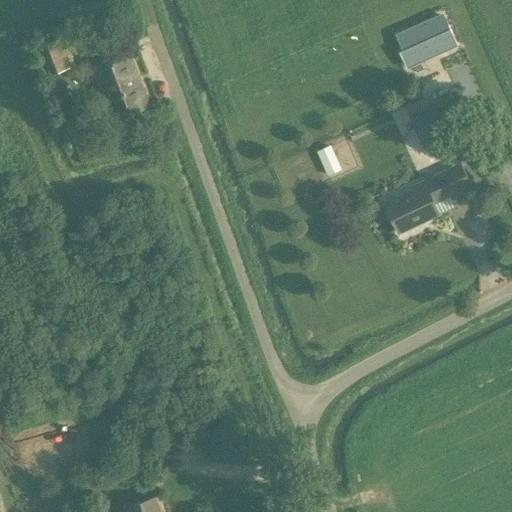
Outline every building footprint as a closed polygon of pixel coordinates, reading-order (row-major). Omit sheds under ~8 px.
[(400,52),(407,69),(455,47),(440,15),(396,34),(404,51),(400,52)] [(45,77),(70,68),(58,40),(34,49),(45,77)] [(118,51),(97,59),(91,70),(91,71),(110,120),(150,107),(130,57),(118,51)] [(445,105),(410,120),(424,150),(458,135),(445,105)] [(318,152),(328,175),(340,169),(330,147),(318,152)] [(414,184),(415,189),(384,204),(398,233),(438,214),(434,205),(471,187),(460,163),(414,184)] [(124,511),(160,511),(154,496),(123,508),(124,511)]
